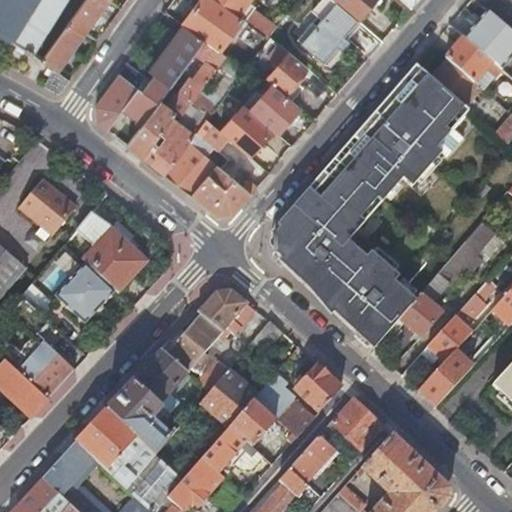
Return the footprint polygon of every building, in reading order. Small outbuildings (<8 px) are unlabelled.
[(65,0),(0,0),(0,34),(32,54),(65,0)] [(65,0),(32,54),(40,59),(66,24),(83,0),(65,0)] [(81,35),(106,0),(83,0),(66,24),(81,35)] [(182,24),(204,40),(218,50),(232,31),(236,34),(246,21),(238,14),(217,0),(198,0),(181,23),(182,24)] [(217,0),(238,14),(248,0),(217,0)] [(359,21),(334,0),(319,0),(311,10),(322,20),(316,27),(310,22),(295,38),(322,61),(343,37),(344,39),(359,21)] [(334,0),(359,21),(360,20),(376,0),(334,0)] [(511,0),(492,0),(511,17),(511,0)] [(511,57),(511,32),(487,10),(463,36),(492,61),(502,70),(511,57)] [(56,70),(81,35),(66,24),(40,59),(53,68),(56,70)] [(155,73),(171,84),(194,53),(204,40),(182,24),(150,70),(155,73)] [(242,42),(247,45),(254,51),(265,37),(253,28),(242,42)] [(492,61),(463,36),(445,57),(446,59),(473,82),(492,61)] [(176,94),(184,100),(190,104),(225,55),(218,50),(204,40),(194,53),(205,61),(193,78),(189,76),(176,94)] [(238,57),(247,64),(249,62),(256,53),(254,51),(247,45),(238,57)] [(289,50),(266,78),(273,83),(284,93),(306,66),(289,50)] [(40,59),(27,77),(43,85),(53,68),(40,59)] [(430,78),(464,107),(480,89),(473,82),(446,59),(430,78)] [(117,137),(127,145),(161,97),(171,84),(155,73),(150,78),(126,62),(95,106),(98,122),(108,130),(124,108),(137,117),(134,121),(130,119),(117,137)] [(507,192),(511,186),(511,148),(507,144),(495,134),(464,107),(430,78),(414,64),(277,224),(280,227),(276,232),(277,254),(281,258),(279,260),(343,320),(373,349),(399,319),(481,223),(507,192)] [(272,129),(276,132),(299,106),(284,93),(273,83),(250,110),(272,129)] [(161,97),(127,145),(142,157),(143,157),(177,110),(161,97)] [(228,137),(249,155),(272,129),(250,110),(243,103),(220,130),(228,137)] [(177,110),(143,157),(147,161),(176,122),(182,114),(177,110)] [(495,134),(507,144),(511,138),(511,116),(511,115),(495,134)] [(206,118),(196,131),(218,150),(228,137),(220,130),(206,118)] [(176,122),(147,161),(148,161),(164,174),(189,141),(193,135),(176,122)] [(189,141),(164,174),(216,215),(233,214),(251,193),(243,186),(189,141)] [(243,186),(251,193),(256,187),(257,187),(249,180),(243,186)] [(19,211),(53,238),(75,210),(41,183),(19,211)] [(146,262),(93,211),(78,230),(96,246),(83,261),(84,263),(114,290),(117,293),(146,262)] [(492,232),(481,223),(399,319),(419,337),(440,312),(431,305),(461,269),(467,275),(480,259),(474,254),(492,232)] [(0,249),(0,289),(20,266),(0,249)] [(84,322),(114,290),(84,263),(56,295),(84,322)] [(454,317),(461,323),(496,286),(489,279),(454,317)] [(22,297),(40,313),(50,302),(32,285),(22,297)] [(510,325),(511,323),(511,287),(493,309),(510,325)] [(201,314),(166,354),(188,374),(188,373),(221,336),(225,340),(230,334),(226,330),(239,315),(247,322),(257,311),(242,299),(232,291),(216,292),(198,312),(201,314)] [(47,399),(74,369),(43,340),(39,345),(33,339),(49,322),(22,297),(0,322),(0,356),(8,364),(16,371),(47,399)] [(445,361),(454,351),(471,332),(461,323),(454,317),(428,346),(445,361)] [(265,352),(282,333),(271,323),(270,321),(252,341),(265,352)] [(162,350),(134,380),(163,408),(168,412),(171,408),(168,405),(175,397),(171,394),(185,378),(189,381),(193,377),(188,373),(188,374),(166,354),(162,350)] [(435,407),(472,367),(454,351),(445,361),(417,391),(435,407)] [(511,362),(491,384),(511,403),(511,362)] [(0,385),(32,414),(47,399),(16,371),(8,364),(0,373),(0,385)] [(319,413),(341,388),(317,366),(295,391),(319,413)] [(253,399),(257,394),(228,369),(200,402),(229,427),(253,399)] [(107,409),(156,454),(170,438),(154,423),(150,425),(146,428),(142,424),(141,418),(145,414),(148,415),(149,414),(153,417),(163,408),(134,380),(107,409)] [(362,451),(384,428),(352,398),(330,422),(362,451)] [(251,446),(276,419),(253,399),(229,427),(251,446)] [(295,435),(297,437),(315,418),(294,399),(276,419),(292,433),(295,435)] [(139,501),(150,511),(154,511),(168,497),(183,479),(156,454),(107,409),(76,442),(94,458),(125,488),(139,501)] [(251,446),(229,427),(201,458),(224,478),(228,482),(234,475),(230,472),(236,464),(243,470),(254,469),(264,457),(251,446)] [(292,443),(297,437),(295,435),(292,433),(287,439),(292,443)] [(446,501),(446,486),(391,434),(357,472),(361,475),(365,471),(384,489),(386,488),(391,487),(393,489),(394,495),(392,498),(386,498),(372,511),(369,511),(436,511),(446,501)] [(309,478),(335,449),(319,435),(289,469),(307,485),(321,497),(325,492),(309,478)] [(43,478),(60,494),(94,458),(76,442),(43,478)] [(168,497),(184,511),(192,502),(198,507),(224,478),(201,458),(183,479),(168,497)] [(297,496),(307,485),(289,469),(284,475),(250,511),(276,511),(293,493),(297,496)] [(79,511),(70,504),(60,494),(43,478),(11,511),(43,511),(48,507),(52,511),(79,511)] [(338,492),(359,511),(366,505),(345,486),(338,492)] [(132,508),(139,501),(125,488),(118,495),(132,508)] [(79,511),(150,511),(139,501),(132,508),(128,511),(104,511),(82,491),(70,504),(79,511)]
